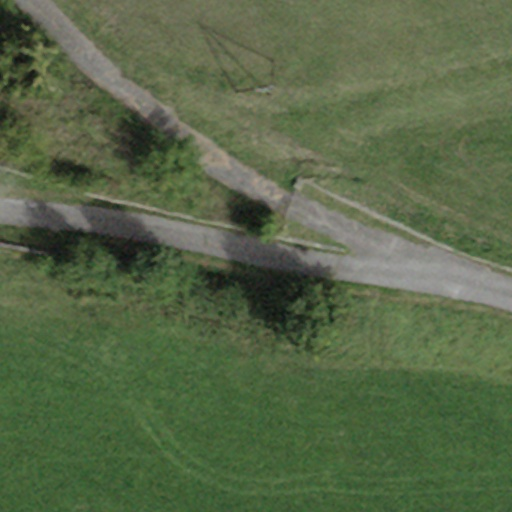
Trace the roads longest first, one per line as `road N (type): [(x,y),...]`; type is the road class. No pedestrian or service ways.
road 1 (unclassified): [(511,301),(383,270),(0,210)]
road 2 (track): [(29,0),(202,159),(432,282)]
